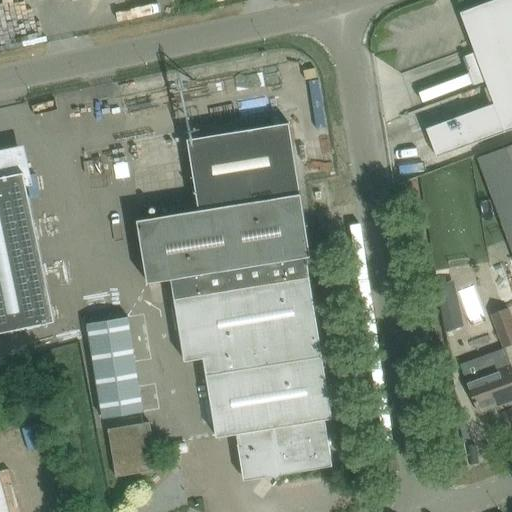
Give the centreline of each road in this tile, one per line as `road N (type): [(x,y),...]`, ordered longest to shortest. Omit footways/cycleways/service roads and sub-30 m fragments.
road 1 (unclassified): [(420,511),(344,1)]
road 2 (unclassified): [(0,80),(344,1)]
